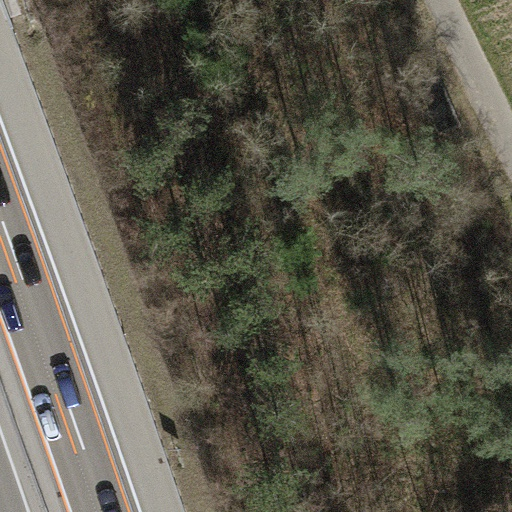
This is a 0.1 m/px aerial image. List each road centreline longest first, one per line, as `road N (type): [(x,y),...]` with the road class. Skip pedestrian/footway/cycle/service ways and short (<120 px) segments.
road 1 (motorway): [(113,511),(0,194)]
road 2 (track): [(511,154),(438,0)]
